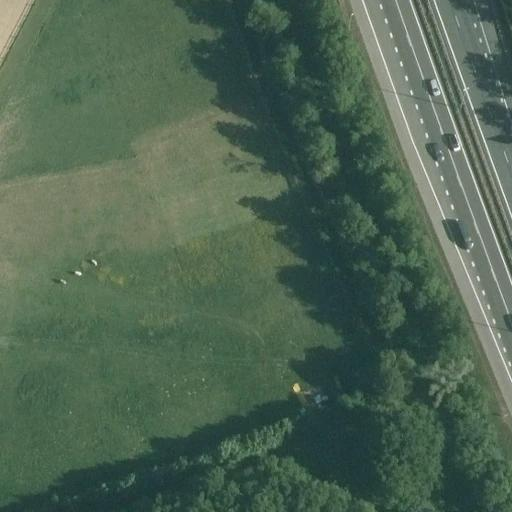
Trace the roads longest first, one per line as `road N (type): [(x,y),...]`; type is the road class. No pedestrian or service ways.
road 1 (motorway): [(394,0),(511,326)]
road 2 (motorway): [(511,178),(449,0)]
road 3 (track): [(318,450),(144,511)]
